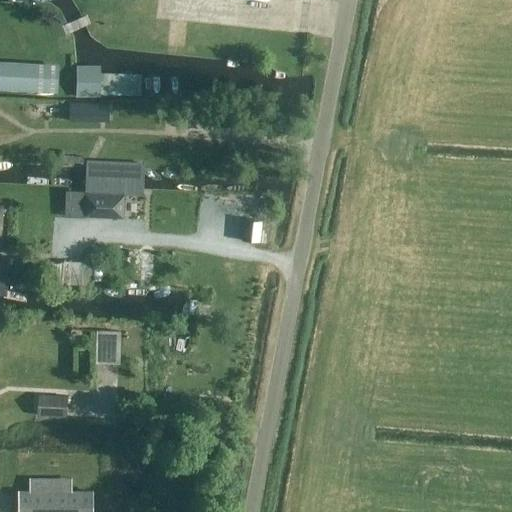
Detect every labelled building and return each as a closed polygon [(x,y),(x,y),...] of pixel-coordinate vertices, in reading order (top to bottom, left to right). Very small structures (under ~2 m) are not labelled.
[(0,90),(57,93),(58,68),(0,65),(0,90)] [(98,98),(99,67),(74,66),(74,97),(98,98)] [(82,218),(122,219),(123,195),(83,193),(82,218)] [(240,241),(259,242),(261,223),(242,221),(240,241)] [(91,282),(90,263),(81,264),(81,260),(61,261),(62,282),(91,282)] [(89,363),(113,364),(115,332),(91,331),(89,363)] [(35,416),(63,418),(64,418),(66,397),(37,395),(35,416)] [(61,478),(30,478),(30,491),(18,491),(17,511),(92,511),(93,490),(92,490),(72,490),(61,490),(61,478)]
